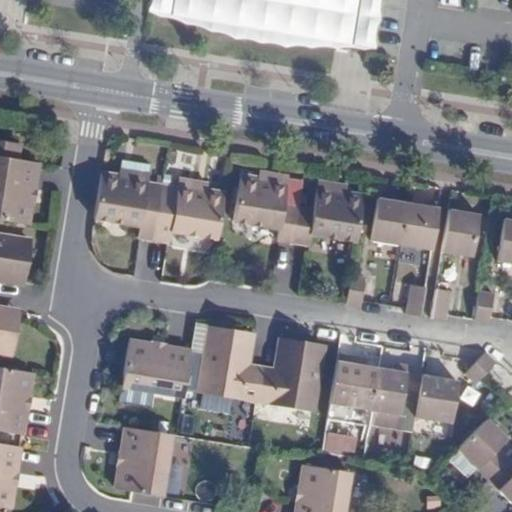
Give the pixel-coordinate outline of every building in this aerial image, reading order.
[(214,0),(235,4),(230,34),(349,54),(357,0),(214,0)] [(0,220),(27,225),(30,201),(29,201),(31,189),(32,189),(36,163),(17,160),(19,145),(0,141),(0,220)] [(166,242),(174,189),(159,186),(162,168),(134,164),(131,179),(113,176),(106,220),(151,228),(150,239),(166,242)] [(287,184),(240,176),(236,197),(232,220),(278,228),(276,239),(292,242),(298,209),(283,207),(287,184)] [(189,191),(174,189),(166,242),(181,244),(183,233),(229,241),(232,220),(236,197),(189,189),(189,191)] [(312,211),(298,209),(292,242),(308,244),(310,233),(356,241),(363,197),(316,189),(312,211)] [(401,246),(407,203),(377,198),(370,241),(401,246)] [(438,208),(407,203),(401,246),(431,250),(438,208)] [(479,215),(448,210),(441,252),(471,257),(479,215)] [(496,261),(511,263),(511,220),(503,219),(496,261)] [(0,280),(1,280),(2,274),(23,277),(29,240),(0,235),(0,280)] [(365,278),(350,275),(346,302),(345,304),(360,307),(361,302),(365,278)] [(406,310),(405,314),(420,317),(425,288),(410,286),(406,310)] [(450,292),(435,289),(430,319),(445,321),(446,316),(450,292)] [(478,291),(474,320),(489,323),(489,318),(493,294),(478,291)] [(0,352),(10,354),(16,317),(0,314),(0,352)] [(202,355),(206,329),(194,327),(191,353),(202,355)] [(256,401),(261,368),(248,366),(249,356),(243,355),(246,334),(209,328),(198,391),(256,401)] [(274,370),(261,368),(256,401),(313,410),(323,347),(286,340),(283,361),(276,360),(274,370)] [(182,396),(190,352),(163,347),(163,349),(152,347),(152,345),(128,341),(118,401),(149,407),(152,391),(182,396)] [(163,349),(163,347),(164,343),(153,341),(152,345),(152,347),(163,349)] [(353,352),(338,350),(327,419),(369,426),(379,366),(351,361),(353,352)] [(485,353),(476,361),(464,374),(475,384),(484,375),(496,363),(485,353)] [(406,370),(379,366),(369,426),(411,433),(422,367),(423,364),(408,361),(406,370)] [(27,400),(31,373),(0,367),(0,431),(21,435),(25,411),(23,411),(25,399),(27,400)] [(422,367),(411,433),(448,439),(459,373),(422,367)] [(511,432),(511,430),(493,412),(463,442),(494,472),(511,453),(511,449),(503,441),(511,432)] [(171,435),(127,428),(122,454),(124,455),(122,466),(120,466),(117,489),(131,492),(161,497),(171,435)] [(14,474),(19,447),(0,443),(0,507),(9,509),(13,485),(11,485),(13,473),(14,474)] [(511,453),(494,472),(511,490),(511,453)] [(300,500),(298,500),(296,511),(342,511),(349,472),(304,465),(300,488),(302,489),(300,500)]
